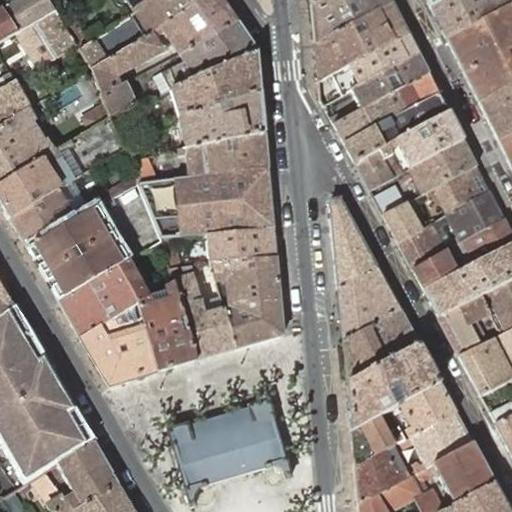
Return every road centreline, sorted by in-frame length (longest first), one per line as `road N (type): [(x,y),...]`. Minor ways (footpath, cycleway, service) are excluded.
road 1 (residential): [(296,162),(330,166),(511,499)]
road 2 (tertiary): [(296,162),(327,511)]
road 3 (residential): [(0,239),(162,511)]
road 4 (residential): [(511,217),(401,0)]
road 5 (tertiary): [(284,39),(296,162)]
